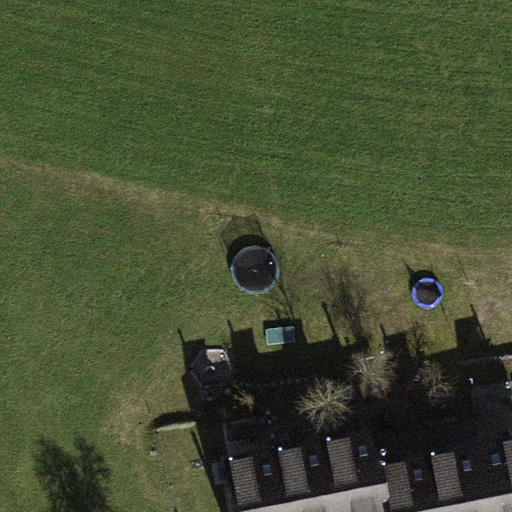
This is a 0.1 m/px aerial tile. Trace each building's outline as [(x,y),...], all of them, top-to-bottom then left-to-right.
[(376,435),(326,446),(339,511),(391,511),(381,462),(376,435)] [(511,511),(511,435),(472,443),(486,511),(511,511)] [(486,511),(472,443),(426,453),(438,511),(486,511)] [(339,511),(326,446),(280,455),(291,511),(339,511)] [(438,511),(426,453),(381,462),(391,511),(438,511)] [(241,511),(291,511),(280,455),(232,465),(241,511)]
